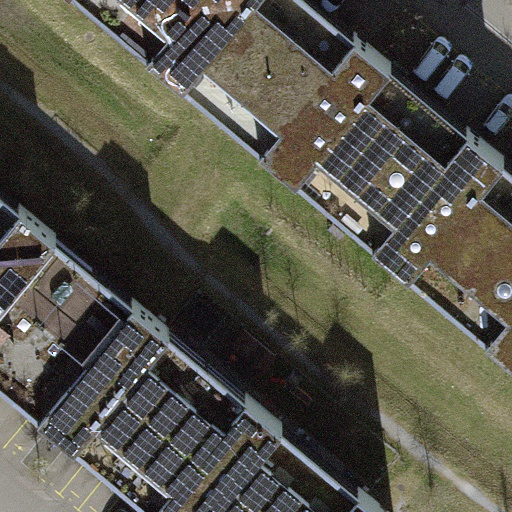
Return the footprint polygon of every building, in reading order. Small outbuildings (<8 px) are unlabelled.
[(85,0),(182,80),(248,0),(85,0)] [(295,175),(390,61),(318,0),(248,0),(182,80),(295,175)] [(409,268),(503,155),(390,61),(295,175),(409,268)] [(511,354),(511,162),(503,155),(409,268),(511,354)] [(0,314),(65,235),(0,181),(0,314)] [(0,363),(86,434),(176,325),(65,235),(0,314),(0,363)] [(182,511),(223,511),(296,424),(176,325),(86,434),(182,511)] [(223,511),(398,511),(401,509),(296,424),(223,511)]
